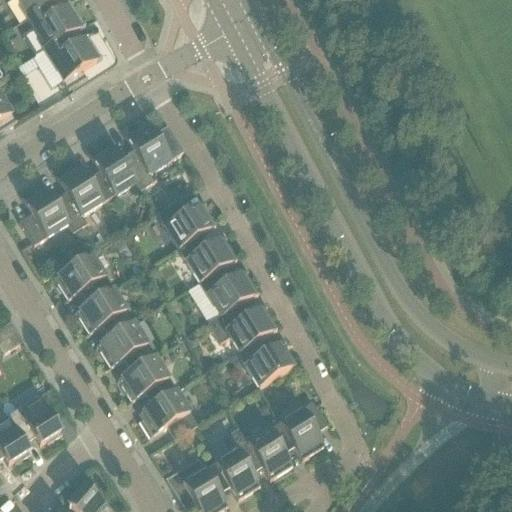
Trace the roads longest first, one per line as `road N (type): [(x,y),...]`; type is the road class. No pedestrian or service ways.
road 1 (tertiary): [(228,37),(396,343),(454,395),(511,406)]
road 2 (residential): [(342,475),(354,456),(237,226),(147,81)]
road 3 (tertiary): [(511,372),(478,364),(418,323),(254,24)]
road 4 (residential): [(107,437),(0,270)]
road 5 (residential): [(0,173),(147,81)]
